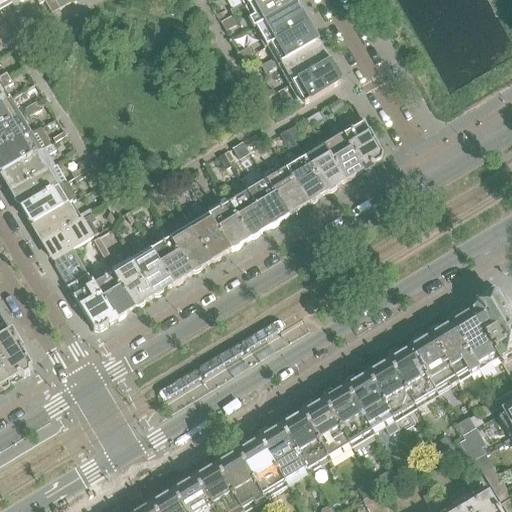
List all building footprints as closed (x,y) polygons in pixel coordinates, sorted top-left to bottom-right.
[(266,0),(244,0),(250,10),(266,0)] [(260,29),(295,8),(291,0),(290,0),(266,0),(250,10),(255,19),(249,23),(254,32),(260,29)] [(23,11),(17,1),(11,4),(17,14),(23,11)] [(60,11),(56,3),(48,8),(52,15),(60,11)] [(232,18),(244,11),(242,6),(230,13),(232,18)] [(307,29),(302,20),(302,16),(299,11),(296,9),(295,8),(260,29),(271,48),(307,29)] [(237,28),(231,19),(220,26),(225,35),(237,28)] [(12,36),(6,26),(0,29),(0,34),(4,41),(12,36)] [(318,48),(313,39),(313,35),(310,31),(307,29),(271,48),(267,50),(273,62),(278,60),(282,67),(318,48)] [(293,87),(328,66),(323,59),(324,55),(321,50),(318,48),(282,67),(293,87)] [(248,50),(237,57),(241,64),(253,58),(248,50)] [(265,77),(277,70),(275,65),(271,63),(261,69),(265,77)] [(339,87),(340,83),(329,65),(328,66),(293,87),(304,108),(339,87)] [(0,87),(10,81),(6,76),(0,79),(0,87)] [(0,89),(2,93),(13,86),(10,81),(0,87),(0,89)] [(263,103),(275,96),(273,92),(261,99),(263,103)] [(344,110),(340,102),(329,109),(333,116),(344,110)] [(0,131),(17,122),(6,105),(0,108),(0,131)] [(28,116),(40,109),(37,105),(25,112),(28,116)] [(30,121),(43,114),(40,109),(28,116),(30,121)] [(311,128),(322,121),(319,115),(307,122),(311,128)] [(0,156),(27,140),(17,122),(0,131),(0,156)] [(382,160),(364,126),(342,138),(364,174),(365,175),(381,166),(382,160)] [(302,139),(295,128),(288,133),(294,143),(302,139)] [(296,147),(288,133),(280,138),(285,146),(288,145),(291,150),(296,147)] [(364,174),(342,138),(323,149),(345,185),(346,184),(350,184),(354,182),(356,178),(364,174)] [(0,174),(2,178),(37,157),(27,140),(0,156),(0,174)] [(42,154),(52,147),(50,144),(39,150),(42,154)] [(47,174),(42,165),(50,161),(48,158),(56,153),(52,147),(42,154),(37,157),(2,178),(5,184),(6,188),(8,191),(11,193),(12,195),(47,174)] [(345,185),(323,149),(304,160),(326,196),(327,196),(331,196),(335,193),(337,190),(345,185)] [(283,168),(272,151),(267,155),(278,171),(283,168)] [(68,162),(76,157),(73,153),(66,158),(68,162)] [(230,168),(224,158),(219,160),(226,171),(230,168)] [(326,196),(304,160),(284,172),(306,208),(308,207),(311,207),(316,205),(318,201),(326,196)] [(74,181),(84,176),(81,171),(72,177),(74,181)] [(306,208),(284,172),(265,183),(287,220),(289,219),(292,219),(297,216),(299,213),(306,208)] [(22,212),(57,191),(47,174),(12,195),(13,197),(13,201),(15,204),(19,206),(22,212)] [(287,220),(265,183),(247,195),(268,231),(269,230),(273,230),(277,228),(280,224),(287,220)] [(249,243),(228,206),(218,189),(212,193),(218,204),(220,203),(223,209),(208,218),(231,254),(235,254),(239,251),(241,247),(249,243)] [(268,231),(247,195),(244,190),(236,194),(239,199),(228,206),(249,243),(250,242),(254,242),(258,239),(260,236),(268,231)] [(33,229),(68,208),(57,191),(22,212),(26,218),(26,222),(28,225),(31,227),(33,229)] [(173,199),(168,191),(163,194),(168,202),(173,199)] [(43,246),(93,217),(90,212),(75,220),(68,208),(33,229),(34,231),(34,235),(36,238),(39,240),(43,246)] [(231,254),(208,218),(203,211),(195,216),(199,223),(189,229),(211,265),(212,265),(216,265),(220,262),(222,259),(231,254)] [(74,258),(85,251),(81,246),(88,242),(83,233),(93,228),(91,225),(99,221),(95,216),(93,217),(43,246),(47,252),(47,256),(49,260),(52,261),(55,266),(55,270),(66,288),(85,276),(74,258)] [(211,265),(189,229),(170,241),(191,277),(193,277),(196,277),(201,274),(203,270),(211,265)] [(96,249),(107,242),(105,238),(93,244),(96,249)] [(191,277),(170,241),(151,252),(174,288),(177,288),(182,285),(184,282),(191,277)] [(174,288),(151,252),(132,264),(153,300),(154,300),(158,300),(163,297),(165,293),(174,288)] [(153,300),(132,264),(112,275),(134,312),(135,311),(139,311),(143,309),(145,305),(153,300)] [(134,312),(112,275),(92,288),(115,326),(124,320),(126,317),(134,312)] [(115,326),(92,288),(85,276),(66,288),(93,334),(99,335),(115,326)] [(511,320),(498,298),(493,293),(478,302),(479,309),(478,310),(471,314),(511,381),(511,359),(511,357),(511,356),(511,320)] [(478,373),(498,361),(511,384),(511,393),(495,403),(500,411),(511,405),(511,381),(471,314),(470,314),(471,316),(465,320),(459,316),(450,321),(451,328),(478,373)] [(482,379),(478,373),(451,328),(444,332),(438,328),(430,333),(431,341),(455,383),(469,375),(474,384),(482,379)] [(32,371),(10,334),(8,331),(0,336),(0,368),(9,384),(19,378),(24,380),(29,377),(29,372),(32,371)] [(455,383),(431,341),(424,345),(418,340),(409,346),(410,353),(435,395),(455,383)] [(435,395),(410,353),(402,357),(395,354),(389,358),(389,365),(415,409),(436,397),(435,395)] [(415,409),(389,365),(380,371),(373,367),(367,371),(367,378),(366,379),(393,422),(415,409)] [(9,384),(0,368),(0,391),(3,393),(9,390),(8,385),(9,384)] [(393,422),(366,379),(358,384),(351,380),(345,384),(345,391),(344,392),(371,436),(383,428),(389,439),(399,433),(393,422)] [(371,436),(344,392),(337,397),(330,393),(324,397),(324,404),(323,405),(350,448),(371,436)] [(485,420),(500,411),(495,403),(480,411),(485,420)] [(350,448),(323,405),(315,410),(308,406),(302,410),(302,417),(301,418),(328,462),(350,448)] [(511,409),(503,415),(511,431),(511,409)] [(483,426),(481,422),(478,417),(469,422),(475,431),(483,426)] [(328,462),(301,418),(293,423),(287,419),(280,423),(280,430),(280,431),(306,475),(328,462)] [(306,475),(280,431),(272,436),(265,432),(259,436),(259,443),(258,444),(284,488),(306,475)] [(284,488),(258,444),(250,449),(243,445),(237,449),(237,456),(236,457),(265,505),(266,504),(264,501),(284,488)] [(488,464),(484,459),(479,452),(466,459),(470,466),(474,473),(479,470),(488,464)] [(265,505),(236,457),(228,462),(222,458),(215,462),(216,469),(215,470),(240,511),(244,511),(253,507),(255,510),(265,505)] [(488,464),(479,470),(483,476),(492,471),(488,464)] [(240,511),(215,470),(207,475),(200,471),(194,475),(194,483),(193,483),(210,511),(240,511)] [(392,471),(372,484),(374,488),(378,495),(389,489),(399,483),(392,471)] [(492,471),(483,476),(487,483),(496,478),(492,471)] [(496,478),(487,483),(491,490),(500,484),(499,482),(496,478)] [(210,511),(193,483),(185,488),(178,484),(172,488),(172,495),(172,496),(180,511),(210,511)] [(370,484),(357,492),(363,503),(376,495),(370,484)] [(508,497),(500,484),(491,490),(499,503),(508,497)] [(497,511),(485,491),(451,511),(497,511)] [(429,495),(422,499),(430,511),(434,511),(439,509),(429,495)] [(180,511),(172,496),(164,501),(157,497),(150,501),(151,508),(150,509),(151,511),(180,511)] [(387,511),(378,496),(363,505),(367,511),(387,511)] [(511,511),(511,500),(511,499),(510,500),(508,497),(499,503),(504,511),(511,511)]
